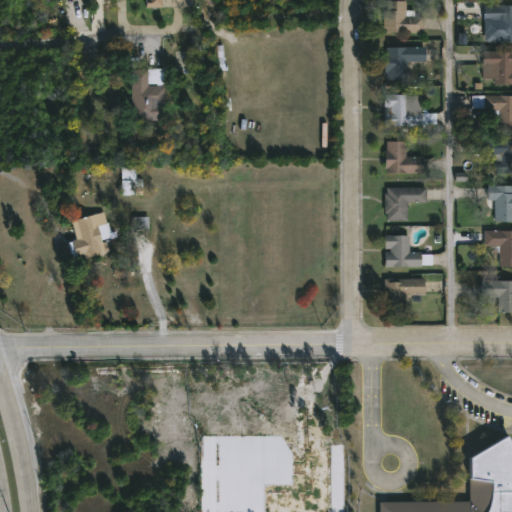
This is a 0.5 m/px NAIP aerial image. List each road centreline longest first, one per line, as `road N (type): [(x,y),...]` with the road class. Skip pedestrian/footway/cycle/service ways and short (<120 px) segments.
road 1 (tertiary): [(511,344),(0,350)]
road 2 (residential): [(354,0),(353,346)]
